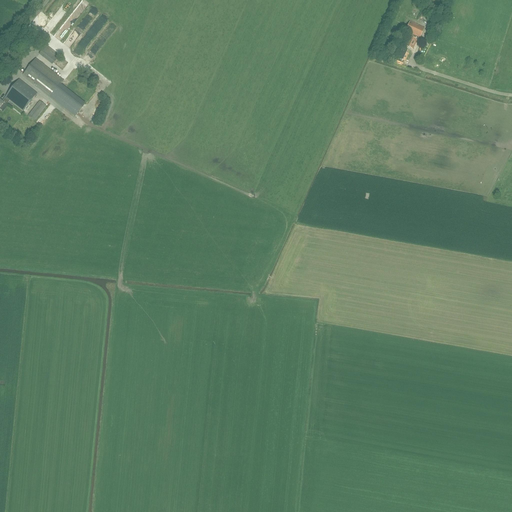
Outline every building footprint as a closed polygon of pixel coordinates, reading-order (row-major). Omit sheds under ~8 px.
[(426,20),(429,15),(423,12),(420,17),(426,20)] [(405,46),(410,48),(413,50),(418,38),(419,38),(424,28),(410,22),(405,32),(411,34),(405,46)] [(436,53),(435,55),(445,60),(451,46),(441,41),(440,43),(438,48),(436,47),(435,49),(437,50),(436,53)] [(40,53),(54,63),(59,56),(46,45),(40,53)] [(23,75),(51,97),(75,116),(84,104),(60,85),(64,81),(36,59),(23,75)] [(23,111),(37,93),(19,80),(5,98),(2,102),(0,100),(0,108),(4,103),(6,105),(9,101),(23,111)] [(37,121),(47,105),(40,101),(30,116),(37,121)] [(41,126),(57,109),(53,105),(37,121),(41,126)]
